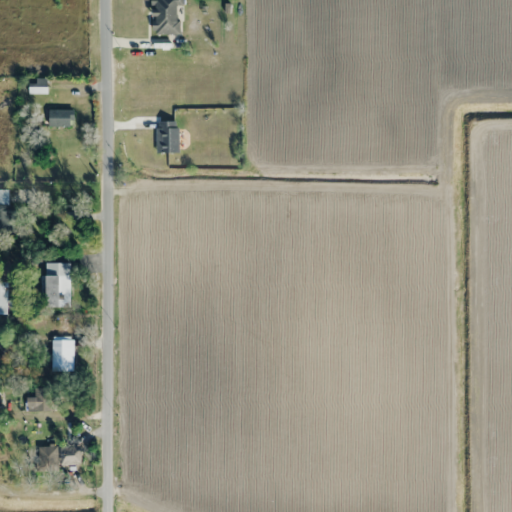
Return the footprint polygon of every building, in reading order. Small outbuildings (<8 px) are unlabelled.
[(151,0),(151,34),(180,35),(180,0),(151,0)] [(29,79),(29,90),(47,90),(47,79),(29,79)] [(48,126),(73,126),(73,109),(48,109),(48,126)] [(177,152),(177,120),(156,120),(156,152),(177,152)] [(7,190),(0,189),(0,233),(13,233),(13,205),(7,205),(7,190)] [(69,307),(69,262),(44,262),(44,307),(69,307)] [(51,372),(71,372),(71,340),(51,340),(51,372)] [(28,396),(28,410),(54,410),(54,388),(34,388),(34,396),(28,396)] [(58,470),(58,446),(36,446),(36,470),(58,470)]
